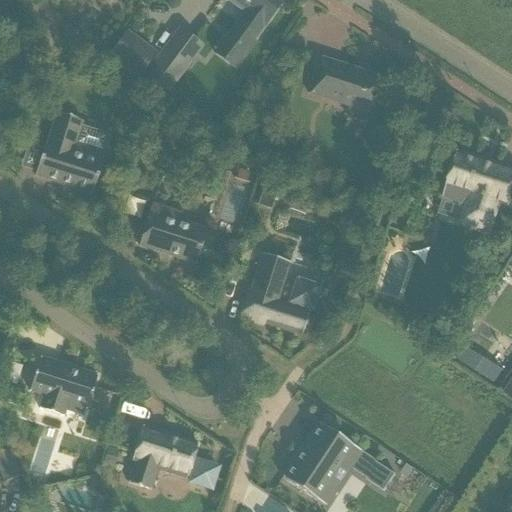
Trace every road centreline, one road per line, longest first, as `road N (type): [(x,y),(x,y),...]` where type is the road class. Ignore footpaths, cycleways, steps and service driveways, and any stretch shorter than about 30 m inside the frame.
road 1 (residential): [(0,280),(192,409),(212,411),(227,399),(243,366)]
road 2 (residential): [(243,366),(234,346),(0,190)]
road 3 (residential): [(511,98),(361,0)]
